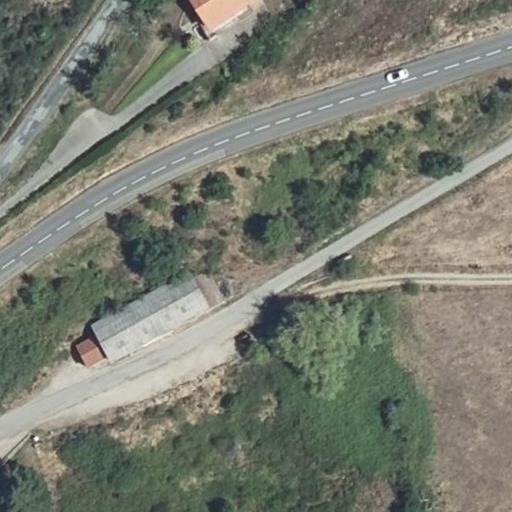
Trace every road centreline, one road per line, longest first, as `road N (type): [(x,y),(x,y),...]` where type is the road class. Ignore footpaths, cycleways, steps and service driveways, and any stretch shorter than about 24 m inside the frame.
road 1 (unclassified): [(511,150),(265,300),(0,436)]
road 2 (secondary): [(511,49),(181,149),(0,270)]
road 3 (track): [(511,278),(265,300)]
road 4 (unclassified): [(120,0),(0,168)]
